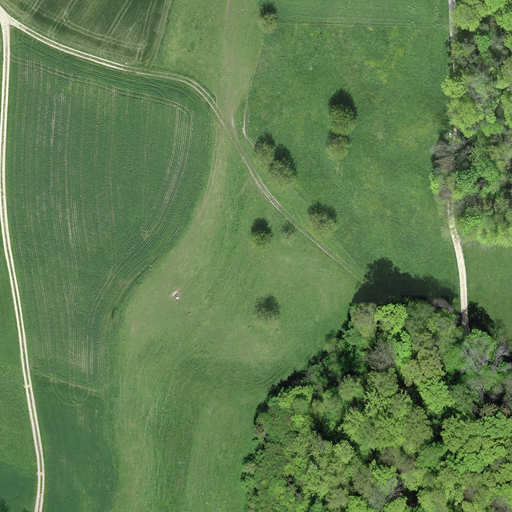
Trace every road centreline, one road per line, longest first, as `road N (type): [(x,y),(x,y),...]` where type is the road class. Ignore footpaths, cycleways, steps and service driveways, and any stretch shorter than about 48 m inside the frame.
road 1 (track): [(39,511),(35,421),(5,222),(3,15),(71,52),(192,82),(277,206),(379,296),(471,356)]
road 2 (track): [(450,0),(456,125),(449,212),(471,356)]
road 3 (track): [(419,511),(445,459),(450,405),(471,356)]
